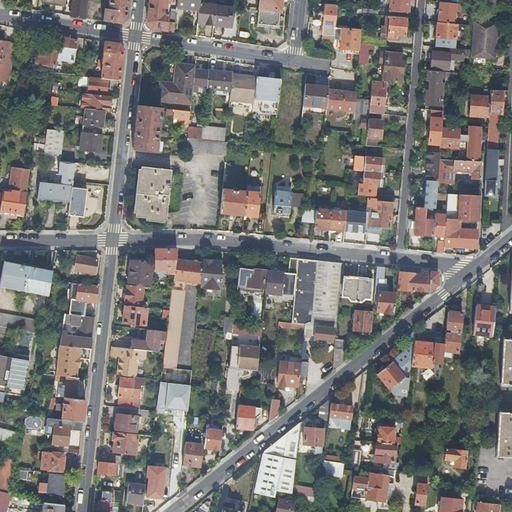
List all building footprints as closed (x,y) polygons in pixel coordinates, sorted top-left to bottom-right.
[(72,0),(70,15),(86,18),(88,0),(72,0)] [(127,19),(129,0),(108,0),(108,6),(105,5),(105,8),(104,8),(102,20),(122,23),(127,19)] [(148,0),(146,22),(151,28),(174,32),(176,9),(171,9),(171,12),(170,12),(169,22),(167,21),(168,14),(165,14),(166,2),(171,2),(170,0),(148,0)] [(176,0),(176,7),(199,10),(200,0),(199,0),(176,0)] [(206,0),(207,1),(200,0),(199,10),(197,24),(213,25),(215,6),(216,0),(206,0)] [(280,11),(281,0),(259,0),(257,24),(277,26),(279,11),(280,11)] [(378,0),(379,0),(391,1),(391,10),(407,12),(408,0),(378,0)] [(439,1),(437,22),(454,23),(455,10),(459,10),(460,3),(458,3),(439,1)] [(321,34),(333,36),(336,5),(324,4),(321,34)] [(233,8),(215,6),(213,25),(231,27),(233,8)] [(387,25),(386,37),(397,38),(397,35),(406,36),(407,17),(386,15),(385,25),(387,25)] [(470,58),(470,67),(487,68),(487,57),(494,57),(496,23),(473,21),(472,25),(471,48),(470,58)] [(454,23),(437,22),(435,36),(454,38),(456,23),(454,23)] [(340,48),(359,50),(359,49),(360,42),(360,34),(361,30),(342,28),(340,48)] [(333,36),(321,34),(321,42),(332,43),(333,36)] [(360,42),(374,44),(386,45),(386,37),(360,34),(360,42)] [(74,62),(77,38),(61,35),(58,60),(74,62)] [(15,43),(0,40),(0,79),(10,81),(15,43)] [(102,66),(101,78),(108,78),(121,80),(122,66),(124,49),(119,43),(104,41),(102,51),(104,54),(104,55),(102,55),(102,59),(99,58),(98,66),(102,66)] [(358,62),(368,63),(369,50),(372,50),(373,51),(374,44),(360,42),(359,49),(359,50),(358,62)] [(38,46),(36,63),(55,65),(57,48),(38,46)] [(464,48),(450,47),(449,52),(432,50),(431,67),(453,69),(453,62),(449,62),(449,59),(453,59),(463,60),(464,57),(464,48)] [(382,81),(384,81),(385,81),(401,83),(401,71),(402,61),(400,61),(401,53),(385,51),(385,53),(380,52),(379,61),(384,61),(382,81)] [(193,91),(195,70),(195,65),(176,63),(174,83),(160,82),(158,100),(191,103),(193,91)] [(445,71),(428,69),(427,79),(430,79),(429,90),(426,90),(426,95),(426,99),(425,109),(431,109),(440,110),(441,95),(439,95),(439,91),(444,92),(445,71)] [(207,86),(208,71),(195,70),(193,91),(199,92),(200,86),(207,86)] [(206,88),(230,90),(232,74),(208,71),(207,86),(206,88)] [(229,100),(253,103),(254,99),(256,77),(232,74),(230,90),(229,100)] [(106,91),(108,78),(101,78),(90,77),(90,76),(80,75),(78,85),(89,87),(88,92),(106,94),(106,95),(109,95),(109,92),(106,91)] [(254,99),(278,103),(280,80),(256,77),(254,99)] [(369,108),(369,114),(383,115),(385,115),(386,105),(382,105),(384,81),(382,81),(372,80),(370,98),(370,104),(369,108)] [(325,111),(326,108),(328,90),(328,87),(305,85),(302,109),(325,111)] [(489,112),(490,89),(484,89),(483,96),(471,95),(469,115),(478,115),(478,112),(489,112)] [(502,89),(490,89),(489,112),(489,113),(499,113),(501,113),(502,89)] [(326,108),(354,111),(355,97),(356,92),(328,90),(326,108)] [(106,95),(92,93),(90,109),(105,110),(108,111),(108,105),(109,105),(110,95),(106,95)] [(368,119),(369,114),(369,108),(370,104),(370,98),(355,97),(354,111),(353,118),(361,119),(368,119)] [(137,105),(132,150),(156,153),(157,140),(158,134),(161,134),(161,132),(158,131),(161,107),(137,105)] [(105,110),(90,109),(85,108),(82,132),(102,134),(105,110)] [(175,125),(189,127),(190,111),(167,108),(166,113),(174,114),(174,117),(176,118),(175,125)] [(427,143),(426,151),(427,151),(439,152),(439,146),(441,127),(442,110),(440,110),(431,109),(430,114),(428,143),(427,143)] [(489,113),(489,112),(488,126),(487,148),(497,149),(498,119),(499,113),(489,113)] [(381,120),(368,119),(361,119),(361,126),(367,127),(367,137),(377,138),(380,138),(381,120)] [(202,129),(201,139),(225,141),(226,129),(206,127),(206,123),(203,122),(202,129)] [(480,135),(481,125),(469,125),(468,135),(468,142),(467,160),(479,160),(480,140),(477,140),(477,135),(480,135)] [(458,142),(459,134),(459,129),(441,127),(439,146),(457,148),(458,142)] [(63,130),(47,128),(46,137),(45,144),(44,151),(43,158),(60,160),(63,130)] [(188,138),(201,139),(202,129),(189,128),(188,138)] [(100,152),(102,134),(82,132),(80,149),(100,152)] [(468,142),(468,135),(459,134),(458,142),(468,142)] [(45,144),(46,137),(35,135),(34,142),(45,144)] [(376,146),(377,138),(367,137),(366,145),(376,146)] [(226,155),(227,142),(225,141),(201,139),(188,138),(186,150),(199,152),(226,155)] [(44,151),(45,144),(34,142),(33,150),(44,151)] [(497,149),(487,148),(486,161),(484,195),(494,196),(495,178),(496,156),(496,154),(499,154),(499,149),(497,149)] [(427,151),(425,179),(437,180),(438,169),(438,158),(439,152),(427,151)] [(364,170),(381,172),(382,158),(355,156),(354,169),(364,170)] [(438,169),(437,180),(437,181),(453,182),(454,170),(456,170),(472,171),(472,177),(480,177),(481,160),(479,160),(467,160),(454,159),(446,159),(438,158),(438,169)] [(68,179),(72,180),(101,183),(102,175),(110,176),(111,166),(67,161),(65,174),(65,179),(68,179)] [(163,222),(164,219),(165,219),(170,170),(141,167),(140,169),(138,169),(136,182),(139,182),(137,200),(134,200),(133,213),(136,213),(135,216),(146,217),(145,220),(163,222)] [(0,206),(0,211),(23,215),(27,192),(30,170),(28,170),(18,168),(17,176),(12,175),(9,190),(2,189),(0,206)] [(358,195),(371,196),(371,187),(380,188),(381,172),(364,170),(362,183),(359,183),(358,195)] [(65,179),(65,174),(61,174),(60,183),(40,180),(37,197),(69,201),(71,189),(72,185),(72,180),(68,179),(65,179)] [(437,180),(425,179),(424,191),(421,191),(420,198),(423,199),(423,207),(426,207),(435,208),(435,198),(436,193),(437,181),(437,180)] [(261,186),(247,185),(246,191),(244,215),(258,217),(261,186)] [(244,215),(246,191),(222,188),(220,213),(244,215)] [(86,191),(71,189),(69,201),(68,215),(82,217),(84,207),(86,191)] [(291,192),(288,192),(276,191),(275,191),(273,211),(289,213),(290,205),(291,192)] [(304,194),(291,192),(290,205),(303,206),(304,194)] [(479,195),(447,193),(447,199),(446,211),(446,214),(444,236),(444,240),(443,245),(476,246),(477,229),(459,228),(459,222),(468,222),(470,223),(470,220),(477,220),(479,195)] [(367,211),(391,213),(391,203),(383,202),(375,201),(376,199),(367,198),(367,205),(369,205),(369,210),(367,210),(367,211)] [(316,206),(314,227),(328,228),(330,207),(316,206)] [(426,207),(423,207),(416,206),(414,221),(414,226),(413,233),(432,235),(434,219),(425,219),(426,207)] [(346,208),(330,207),(328,228),(344,229),(346,209),(346,208)] [(314,222),(315,210),(303,208),(301,221),(314,222)] [(390,227),(391,213),(367,211),(346,209),(344,229),(343,242),(365,244),(366,232),(365,232),(365,226),(390,227)] [(438,211),(434,210),(434,219),(432,235),(444,236),(446,214),(446,211),(440,210),(440,214),(438,214),(438,211)] [(173,272),(175,259),(176,249),(153,249),(153,269),(166,269),(166,271),(173,272)] [(95,272),(97,257),(78,254),(75,269),(95,272)] [(341,262),(289,257),(288,273),(295,274),(294,285),(291,322),(304,323),(304,328),(303,340),(313,341),(313,339),(314,326),(333,327),(336,327),(338,302),(338,295),(341,262)] [(28,264),(4,259),(0,281),(0,285),(23,289),(28,264)] [(161,367),(191,370),(195,328),(199,286),(202,262),(202,260),(199,259),(199,262),(175,259),(173,272),(171,289),(170,304),(169,310),(166,331),(163,352),(161,367)] [(202,262),(199,286),(220,288),(222,273),(219,273),(220,260),(202,259),(202,260),(202,262)] [(152,262),(130,260),(127,282),(149,284),(152,262)] [(52,268),(28,264),(23,289),(48,294),(50,279),(52,268)] [(384,266),(376,265),(375,277),(383,278),(384,266)] [(262,288),(264,270),(254,269),(253,274),(246,273),(244,286),(262,288)] [(283,272),(266,270),(264,293),(281,294),(283,272)] [(430,270),(422,270),(420,293),(422,298),(428,292),(428,291),(430,270)] [(437,271),(430,270),(428,291),(435,287),(438,284),(437,271)] [(415,273),(398,272),(397,288),(413,290),(415,273)] [(295,274),(288,273),(287,284),(294,285),(295,274)] [(357,277),(344,276),(342,295),(338,295),(338,302),(350,304),(355,304),(357,277)] [(371,278),(357,277),(355,304),(360,305),(360,300),(364,298),(369,298),(371,278)] [(76,298),(78,282),(71,281),(70,295),(69,297),(70,297),(76,298)] [(98,283),(81,282),(78,282),(76,298),(70,297),(69,312),(75,313),(81,314),(87,314),(89,300),(96,300),(98,283)] [(126,284),(124,305),(140,307),(142,296),(148,297),(148,291),(142,290),(143,286),(126,284)] [(393,292),(378,291),(376,311),(392,312),(393,292)] [(144,325),(146,307),(140,307),(124,305),(122,323),(144,325)] [(472,333),(491,335),(494,306),(475,305),(472,333)] [(365,311),(354,310),(352,329),(369,330),(371,308),(365,307),(365,311)] [(19,314),(0,310),(0,323),(17,327),(19,314)] [(450,331),(459,333),(462,313),(447,311),(445,328),(451,329),(450,331)] [(90,347),(92,337),(66,334),(67,330),(66,329),(68,312),(64,312),(64,313),(60,343),(90,347)] [(37,317),(19,314),(17,327),(34,331),(37,317)] [(92,333),(94,315),(87,314),(81,314),(78,331),(92,333)] [(225,317),(223,331),(231,332),(233,318),(225,317)] [(17,327),(0,323),(0,331),(15,334),(17,327)] [(314,326),(313,339),(321,340),(332,341),(333,327),(314,326)] [(404,348),(412,349),(413,340),(414,335),(415,328),(406,336),(404,348)] [(144,350),(156,351),(158,330),(147,329),(145,340),(131,339),(130,348),(144,350)] [(15,334),(0,331),(0,353),(12,356),(15,334)] [(457,352),(459,333),(450,331),(445,331),(443,344),(442,350),(457,352)] [(511,340),(509,340),(509,338),(502,337),(499,386),(506,386),(506,384),(507,384),(507,385),(510,386),(510,384),(511,384),(511,340)] [(441,363),(441,360),(442,350),(443,344),(421,341),(413,340),(412,349),(410,364),(428,367),(431,367),(432,362),(441,363)] [(334,341),(332,370),(342,362),(344,342),(334,341)] [(89,357),(90,347),(60,343),(55,374),(76,376),(77,365),(79,365),(80,356),(89,357)] [(230,344),(228,364),(257,367),(257,364),(259,347),(230,344)] [(132,376),(134,376),(136,363),(143,364),(144,350),(130,348),(110,346),(109,355),(119,357),(122,357),(121,362),(119,361),(118,375),(132,376)] [(12,356),(0,353),(0,403),(2,404),(4,392),(6,384),(24,388),(29,359),(12,356)] [(308,361),(301,360),(299,377),(304,377),(306,375),(308,361)] [(298,368),(292,367),(293,362),(279,361),(277,385),(297,386),(298,368)] [(377,373),(388,388),(403,376),(392,361),(383,368),(382,365),(376,369),(378,371),(377,373)] [(257,364),(257,367),(256,376),(272,378),(273,365),(257,364)] [(190,377),(191,370),(161,367),(159,379),(159,381),(190,385),(190,377)] [(420,371),(420,379),(431,379),(431,371),(420,371)] [(76,376),(55,374),(55,379),(66,380),(64,396),(75,397),(77,376),(76,376)] [(142,384),(143,377),(134,376),(132,376),(131,379),(119,377),(117,396),(120,397),(119,407),(128,408),(138,409),(139,398),(138,398),(139,383),(142,384)] [(22,395),(24,388),(6,384),(4,392),(22,395)] [(75,397),(64,396),(63,396),(63,400),(62,400),(61,402),(57,401),(56,408),(62,408),(61,417),(70,418),(82,419),(85,398),(75,397)] [(330,402),(331,397),(320,406),(318,419),(328,420),(330,402)] [(270,398),(268,422),(276,415),(278,399),(270,398)] [(352,405),(330,402),(328,420),(327,426),(349,429),(352,405)] [(237,404),(235,427),(252,429),(253,425),(255,425),(256,417),(260,414),(260,407),(237,404)] [(5,406),(2,421),(1,424),(14,426),(14,424),(18,409),(5,406)] [(147,410),(138,409),(128,408),(127,415),(116,413),(116,420),(113,421),(113,426),(115,428),(115,429),(136,431),(137,422),(140,423),(141,416),(147,416),(147,410)] [(17,424),(16,431),(21,432),(25,413),(26,411),(20,410),(17,424)] [(511,413),(504,413),(504,410),(498,410),(496,444),(495,457),(511,457),(511,413)] [(81,429),(82,419),(70,418),(61,417),(54,416),(47,415),(46,424),(53,425),(51,442),(67,443),(69,427),(81,429)] [(38,429),(41,420),(27,416),(24,426),(38,429)] [(394,426),(402,426),(403,421),(379,416),(378,424),(377,424),(375,441),(393,443),(394,426)] [(0,420),(0,427),(16,431),(17,424),(14,424),(14,426),(1,424),(2,421),(0,420)] [(299,423),(264,451),(255,492),(274,496),(276,489),(291,492),(292,485),(299,423)] [(0,439),(19,444),(21,432),(16,431),(0,427),(0,439)] [(321,446),(322,429),(304,427),(302,444),(321,446)] [(205,428),(205,429),(203,447),(219,449),(221,430),(205,428)] [(135,454),(137,434),(113,431),(112,440),(114,440),(113,452),(135,454)] [(0,439),(0,454),(3,455),(16,458),(19,444),(0,439)] [(391,469),(397,470),(397,463),(393,462),(394,443),(393,443),(375,441),(373,461),(382,461),(381,468),(391,469)] [(202,444),(184,442),(181,464),(199,466),(202,444)] [(464,466),(465,449),(446,447),(444,459),(453,460),(453,465),(464,466)] [(64,454),(62,451),(43,449),(40,468),(60,470),(62,469),(64,454)] [(354,464),(358,465),(360,451),(352,450),(350,463),(354,464)] [(337,455),(323,453),(322,460),(335,462),(337,455)] [(107,454),(106,462),(119,464),(120,456),(107,454)] [(322,460),(321,473),(342,476),(344,463),(335,462),(322,460)] [(122,477),(123,472),(124,464),(119,464),(106,462),(98,461),(96,472),(110,474),(110,476),(122,477)] [(133,473),(134,465),(124,464),(123,472),(133,473)] [(165,468),(147,466),(144,485),(143,497),(149,497),(149,500),(158,501),(159,499),(161,499),(165,468)] [(390,476),(391,469),(381,468),(378,467),(376,467),(369,466),(367,476),(367,478),(365,498),(384,501),(388,475),(390,476)] [(40,470),(33,469),(31,479),(38,479),(40,470)] [(62,492),(64,473),(49,471),(48,484),(39,483),(38,490),(62,492)] [(424,504),(426,484),(427,474),(418,472),(414,503),(424,504)] [(349,496),(365,498),(367,478),(352,476),(349,496)] [(125,501),(142,503),(143,497),(144,485),(127,483),(125,501)] [(307,487),(306,495),(307,495),(317,497),(318,489),(307,487)] [(93,504),(92,511),(109,511),(110,506),(111,506),(112,501),(113,496),(109,496),(110,491),(101,490),(100,500),(99,500),(98,504),(93,504)] [(306,503),(316,505),(317,497),(307,495),(306,503)] [(286,499),(279,498),(275,511),(291,511),(294,498),(286,496),(286,499)] [(441,496),(438,511),(459,511),(461,499),(441,496)] [(44,501),(42,511),(62,511),(63,503),(44,501)] [(110,506),(109,511),(115,511),(118,502),(112,501),(111,506),(110,506)] [(200,506),(210,511),(211,505),(204,501),(200,506)] [(497,511),(498,503),(478,501),(476,511),(497,511)]
